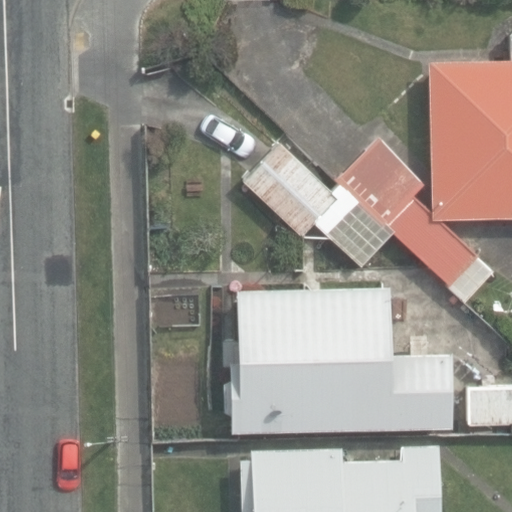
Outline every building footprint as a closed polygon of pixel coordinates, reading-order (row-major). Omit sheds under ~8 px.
[(511,58),(432,61),(437,216),(511,212),(511,58)] [(348,192),(316,226),(362,267),(393,234),(465,300),(490,272),(409,198),(425,180),(376,135),(335,180),(348,192)] [(244,179),(303,236),(339,198),(280,141),(244,179)] [(233,375),(233,430),(380,428),(453,427),(452,352),(393,353),(392,287),(380,287),(238,289),(239,375),(233,375)] [(474,424),(474,433),(511,431),(511,384),(468,385),(469,424),(474,424)] [(439,511),(438,443),(402,444),(402,458),(380,458),(343,459),(343,446),(252,448),(252,457),(240,457),(241,511),(439,511)]
